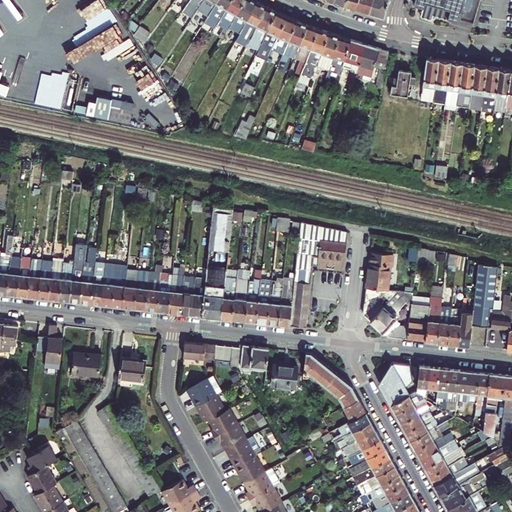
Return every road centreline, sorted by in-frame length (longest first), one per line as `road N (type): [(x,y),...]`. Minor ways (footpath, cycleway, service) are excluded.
road 1 (residential): [(231,511),(170,402),(173,324)]
road 2 (residential): [(346,343),(435,511)]
road 3 (residential): [(346,343),(173,324)]
road 4 (residential): [(173,324),(0,305)]
road 5 (residential): [(511,362),(346,343)]
road 6 (residential): [(511,52),(391,34)]
